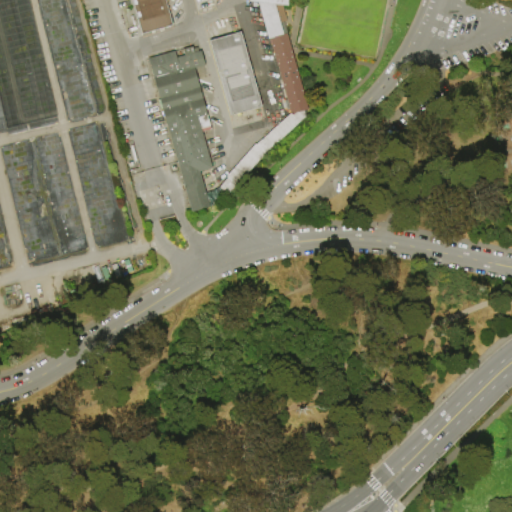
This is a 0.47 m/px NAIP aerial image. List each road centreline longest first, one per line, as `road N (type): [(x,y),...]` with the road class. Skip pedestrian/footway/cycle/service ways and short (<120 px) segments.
road 1 (residential): [(432,0),(381,86),(271,191),(214,260)]
road 2 (residential): [(214,260),(337,239),(511,268)]
road 3 (residential): [(214,260),(42,376),(0,392)]
road 4 (primary): [(511,361),(418,452)]
